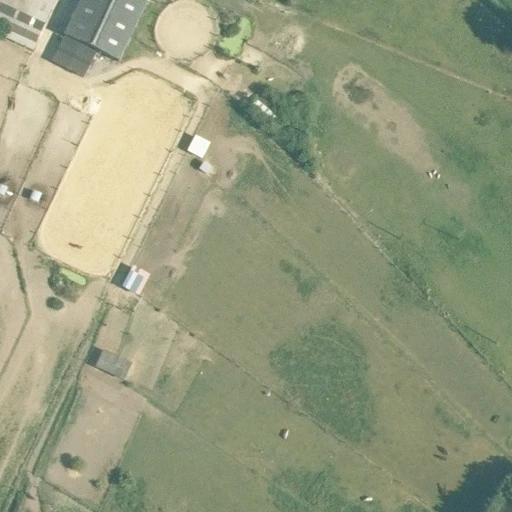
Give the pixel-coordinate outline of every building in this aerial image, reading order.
[(56,0),(0,0),(0,27),(36,44),(56,0)] [(147,0),(81,0),(64,37),(118,63),(147,0)] [(139,295),(150,274),(134,266),(123,287),(139,295)] [(96,366),(124,380),(133,364),(105,349),(96,366)] [(511,511),(511,502),(507,499),(498,511),(511,511)]
